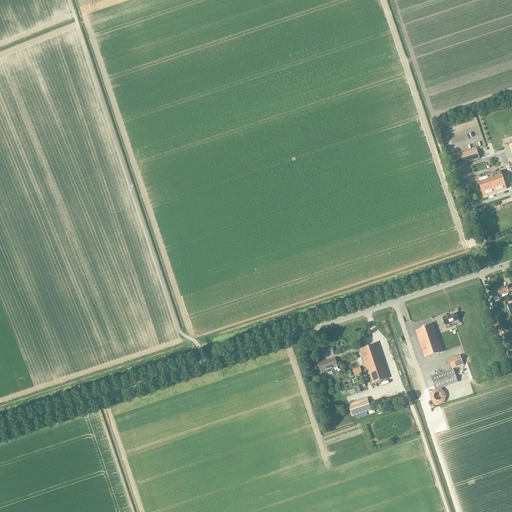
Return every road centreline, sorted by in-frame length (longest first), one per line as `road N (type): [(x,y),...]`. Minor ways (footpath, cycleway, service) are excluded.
road 1 (unclassified): [(69,0),(176,324),(205,364)]
road 2 (unclassified): [(205,364),(511,262)]
road 3 (unclassified): [(0,432),(205,364)]
